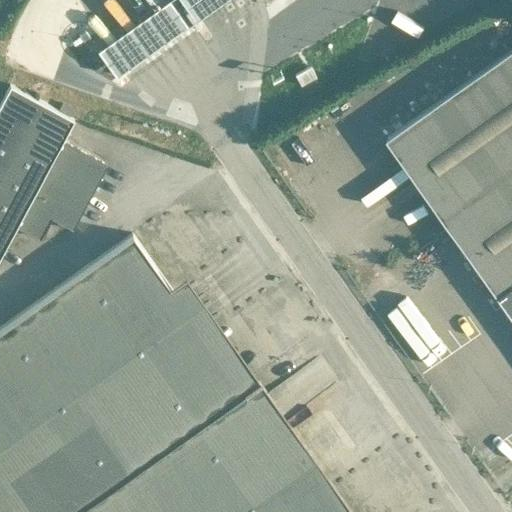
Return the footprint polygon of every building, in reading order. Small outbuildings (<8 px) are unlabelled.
[(164,0),(92,50),(110,76),(220,0),(164,0)] [(511,287),(511,52),(398,135),(510,289),(511,287)] [(81,116),(16,80),(0,109),(0,260),(20,224),(42,237),(54,215),(75,226),(110,161),(68,138),(81,116)] [(404,82),(378,97),(383,106),(409,90),(404,82)] [(366,511),(158,218),(0,329),(0,511),(366,511)]
